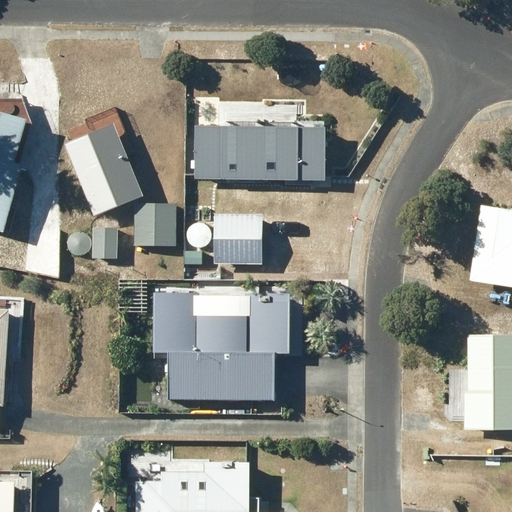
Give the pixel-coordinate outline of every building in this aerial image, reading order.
[(13,157),(26,113),(0,105),(0,226),(1,227),(21,159),(13,157)] [(63,139),(93,211),(143,190),(113,118),(63,139)] [(197,122),(196,177),(331,181),(333,126),(197,122)] [(133,242),(175,242),(175,200),(133,200),(133,242)] [(511,204),(481,200),(469,275),(511,281),(511,239),(511,233),(511,204)] [(261,211),(215,211),(215,260),(261,259),(261,211)] [(93,224),(92,255),(116,256),(117,225),(93,224)] [(201,248),(184,248),(184,260),(201,260),(201,248)] [(245,290),(245,311),(198,311),(198,288),(153,288),(154,347),(169,347),(169,394),(273,394),(273,347),(289,347),(289,289),(245,290)] [(0,400),(2,401),(2,399),(9,399),(12,351),(5,351),(8,304),(0,303),(0,400)] [(464,425),(511,425),(511,329),(467,329),(467,387),(464,387),(464,425)] [(125,399),(143,399),(143,388),(126,388),(125,399)] [(128,478),(167,479),(168,446),(128,446),(128,478)] [(0,511),(13,511),(13,477),(0,476),(0,511)] [(229,503),(172,503),(171,511),(266,511),(266,489),(229,489),(229,503)]
